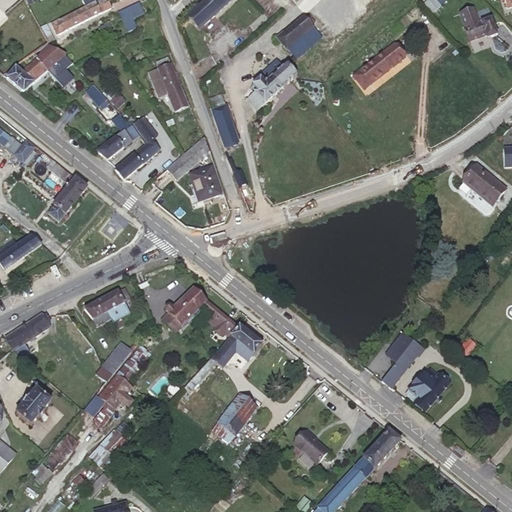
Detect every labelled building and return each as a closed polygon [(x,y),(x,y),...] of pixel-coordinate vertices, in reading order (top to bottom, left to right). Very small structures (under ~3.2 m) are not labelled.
[(111,9),(106,0),(83,0),(82,1),(86,9),(52,26),(57,37),(111,9)] [(207,0),(187,18),(188,19),(199,31),(232,0),(207,0)] [(425,0),(422,3),(431,13),(444,0),(425,0)] [(131,16),(132,19),(144,13),(139,4),(118,13),(121,20),(131,16)] [(491,20),(478,25),(473,10),(460,14),(470,42),(486,37),(487,39),(497,36),(491,20)] [(137,28),(132,19),(131,16),(121,20),(127,32),(137,28)] [(313,27),(303,16),(276,39),(286,50),(313,27)] [(32,55),(36,60),(51,47),(48,44),(32,55)] [(359,72),(370,85),(403,59),(393,46),(359,72)] [(50,48),(36,60),(21,74),(15,69),(7,80),(23,94),(47,72),(59,85),(68,77),(63,71),(73,62),(64,54),(56,50),(51,47),(50,48)] [(158,71),(171,66),(168,59),(156,64),(158,71)] [(254,94),(264,106),(297,76),(286,64),(279,71),(272,64),(258,77),(260,79),(252,87),(257,91),(254,94)] [(187,108),(171,66),(158,71),(149,74),(159,99),(167,95),(175,113),(187,108)] [(363,90),(370,85),(359,72),(353,77),(363,90)] [(105,99),(93,87),(85,94),(97,107),(105,99)] [(116,92),(109,100),(116,108),(124,99),(116,92)] [(257,112),(264,106),(254,94),(247,100),(257,112)] [(212,112),(225,108),(221,96),(208,100),(212,112)] [(213,120),(228,115),(225,108),(212,112),(210,112),(213,120)] [(133,121),(127,115),(123,118),(130,125),(133,121)] [(213,120),(224,152),(233,150),(231,143),(237,141),(228,115),(213,120)] [(115,172),(124,182),(160,151),(152,141),(157,137),(143,119),(133,126),(147,145),(115,172)] [(136,133),(132,127),(124,133),(129,139),(136,133)] [(129,139),(124,133),(116,139),(123,149),(132,143),(129,139)] [(24,164),(36,148),(27,140),(26,141),(22,147),(12,139),(4,148),(14,156),(14,157),(24,164)] [(123,149),(116,139),(97,153),(107,161),(123,149)] [(205,139),(192,150),(200,162),(209,153),(205,139)] [(511,149),(503,150),(505,169),(511,168),(511,149)] [(192,150),(167,171),(176,181),(200,162),(192,150)] [(66,216),(87,189),(57,165),(52,171),(65,181),(64,182),(70,187),(54,207),(55,207),(49,215),(60,224),(65,216),(66,216)] [(506,191),(477,167),(463,184),(492,208),(506,191)] [(220,196),(211,169),(190,176),(199,203),(220,196)] [(233,175),(239,189),(247,187),(241,171),(233,175)] [(0,265),(5,272),(41,245),(30,237),(8,252),(4,247),(0,250),(0,265)] [(117,292),(84,311),(93,321),(97,329),(111,320),(113,323),(129,314),(124,305),(130,301),(124,290),(118,293),(117,292)] [(162,320),(175,333),(199,308),(218,324),(213,331),(220,336),(223,332),(229,337),(236,328),(205,303),(194,291),(174,312),(171,309),(169,308),(166,308),(166,311),(169,314),(162,320)] [(48,323),(48,316),(41,317),(5,340),(13,352),(14,351),(21,357),(29,352),(24,345),(49,329),(45,324),(48,323)] [(61,336),(69,346),(79,360),(93,350),(69,319),(56,329),(61,336)] [(239,328),(231,338),(253,356),(262,346),(239,328)] [(64,351),(69,346),(61,336),(54,341),(60,349),(64,351)] [(466,337),(457,348),(466,355),(475,344),(466,337)] [(253,356),(231,338),(212,361),(216,364),(219,367),(220,367),(226,360),(228,362),(235,353),(248,363),(253,356)] [(422,350),(413,343),(408,349),(417,356),(417,357),(422,350)] [(121,344),(101,368),(112,376),(132,352),(121,344)] [(136,345),(125,367),(137,372),(147,351),(136,345)] [(381,383),(391,390),(417,356),(408,349),(381,383)] [(216,364),(210,360),(203,368),(208,373),(216,364)] [(112,376),(101,368),(89,383),(100,392),(112,376)] [(208,373),(203,368),(184,389),(189,393),(208,373)] [(415,403),(437,376),(430,370),(426,374),(424,372),(408,391),(410,393),(407,397),(415,403)] [(120,403),(123,405),(128,399),(125,397),(132,388),(117,375),(99,399),(114,411),(120,403)] [(449,386),(437,376),(415,403),(426,413),(449,386)] [(23,406),(16,415),(31,428),(38,419),(39,419),(44,413),(44,412),(51,403),(36,390),(28,400),(28,399),(22,405),(23,406)] [(256,409),(239,396),(213,431),(230,444),(256,409)] [(89,458),(101,466),(122,436),(110,428),(89,458)] [(401,441),(388,432),(355,469),(318,509),(321,511),(334,511),(365,479),(374,470),(401,441)] [(54,448),(64,458),(78,443),(68,433),(54,448)] [(294,446),(317,465),(328,453),(305,434),(294,446)] [(0,474),(15,456),(0,443),(0,474)] [(109,480),(103,474),(94,484),(100,490),(109,480)] [(71,483),(79,487),(83,479),(75,475),(71,483)] [(100,490),(94,484),(85,494),(91,500),(100,490)] [(303,496),(295,507),(301,511),(309,501),(303,496)]
